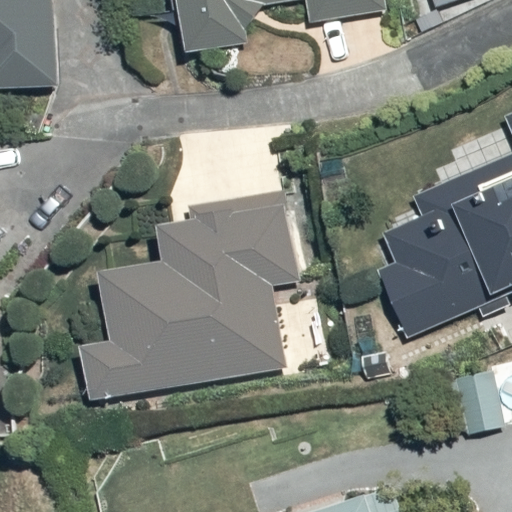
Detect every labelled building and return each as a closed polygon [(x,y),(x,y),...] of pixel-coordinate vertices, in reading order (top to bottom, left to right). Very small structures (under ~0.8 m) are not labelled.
[(0,0),(0,94),(61,91),(56,0),(0,0)] [(177,0),(188,51),(246,40),(240,10),(295,0),(304,0),(310,27),(395,11),(392,0),(177,0)] [(381,267),(407,335),(511,295),(511,113),(511,114),(511,156),(422,190),(432,218),(389,234),(399,261),(381,267)] [(84,349),(89,400),(290,369),(277,286),(298,284),(290,194),(196,203),(198,221),(166,224),(171,268),(104,274),(111,347),(84,349)] [(511,360),(451,391),(476,441),(511,423),(511,360)] [(386,511),(381,495),(319,511),(386,511)]
